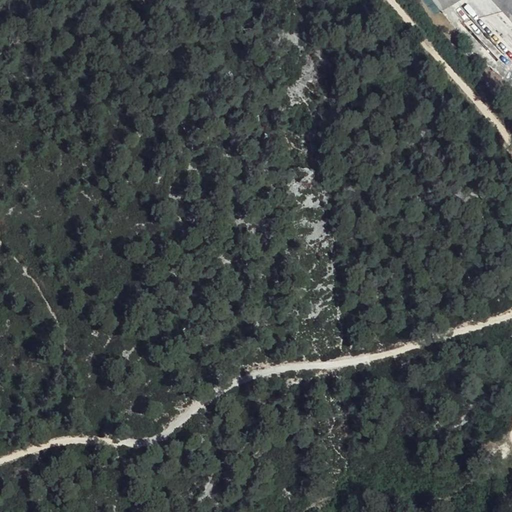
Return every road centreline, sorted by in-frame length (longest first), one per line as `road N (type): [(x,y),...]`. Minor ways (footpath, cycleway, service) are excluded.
road 1 (track): [(511,317),(246,375),(199,416),(132,451),(99,436),(0,461)]
road 2 (track): [(399,0),(511,129)]
